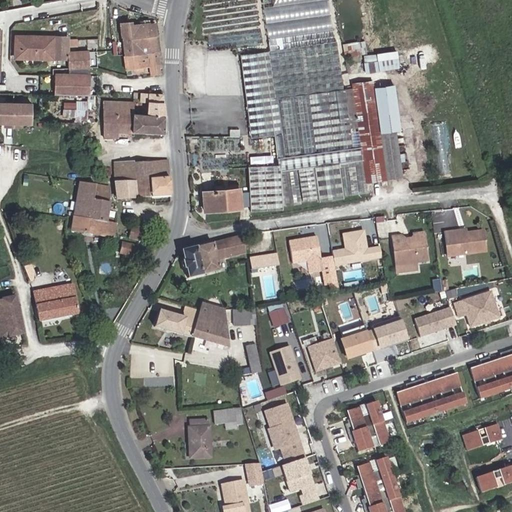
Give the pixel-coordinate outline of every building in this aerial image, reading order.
[(124,55),(158,51),(155,23),(150,23),(149,20),(120,23),(121,36),(124,55)] [(15,58),(53,59),(54,38),(16,37),(15,58)] [(69,38),(54,38),(53,59),(53,74),(54,74),(89,76),(89,69),(68,68),(69,53),(69,38)] [(277,165),(248,166),(250,211),(282,209),(282,207),(301,204),(296,169),(298,169),(303,201),(319,199),(319,201),(343,198),(339,167),(341,167),(344,197),(368,193),(366,183),(403,178),(395,131),(380,133),(374,88),(373,80),(352,82),(353,89),(343,90),(336,41),(269,50),(269,52),(241,55),(251,138),(282,134),(285,163),(277,165)] [(151,75),(160,74),(158,51),(124,55),(127,69),(150,66),(151,75)] [(367,71),(399,68),(397,51),(378,53),(378,54),(365,55),(367,71)] [(68,68),(89,69),(89,59),(89,54),(69,53),(68,68)] [(54,95),(88,96),(89,76),(54,74),(54,95)] [(395,131),(400,130),(394,85),(374,88),(380,133),(395,131)] [(146,116),(165,118),(162,94),(140,93),(140,103),(146,103),(146,116)] [(118,132),(132,131),(132,115),(132,101),(104,100),(104,138),(118,137),(118,132)] [(20,123),(31,124),(32,102),(0,101),(0,123),(5,123),(5,128),(20,129),(20,123)] [(66,101),(65,114),(86,115),(87,102),(66,101)] [(132,131),(164,134),(165,118),(146,116),(132,115),(132,131)] [(441,121),(432,123),(441,172),(450,171),(441,121)] [(84,154),(100,153),(99,122),(82,123),(84,154)] [(150,179),(169,177),(168,160),(149,161),(150,179)] [(135,180),(150,179),(149,161),(133,162),(135,180)] [(115,182),(135,180),(133,162),(114,164),(115,182)] [(151,197),(170,196),(169,177),(150,179),(151,197)] [(136,199),(151,197),(150,179),(135,180),(136,199)] [(117,200),(136,199),(135,180),(115,182),(117,200)] [(106,222),(109,203),(109,187),(81,183),(75,217),(106,222)] [(204,212),(241,208),(239,188),(202,191),(204,212)] [(114,236),(114,235),(116,224),(106,222),(75,217),(73,229),(114,236)] [(129,239),(145,243),(149,231),(134,227),(129,239)] [(368,250),(365,231),(344,235),(349,264),(381,258),(379,248),(368,250)] [(448,259),(485,253),(482,231),(465,234),(452,236),(452,233),(444,234),(448,259)] [(218,261),(246,255),(242,235),(180,251),(183,260),(181,260),(183,269),(185,269),(187,279),(220,271),(218,261)] [(322,270),(317,236),(289,241),(292,263),(307,261),(309,272),(322,270)] [(419,264),(430,263),(424,238),(414,239),(411,244),(408,244),(401,238),(393,239),(398,268),(408,266),(411,262),(415,261),(419,264)] [(120,253),(136,257),(138,246),(123,242),(120,253)] [(64,316),(77,314),(72,285),(45,290),(47,304),(62,302),(64,316)] [(40,321),(64,316),(62,302),(47,304),(45,290),(34,292),(37,308),(39,318),(40,321)] [(455,307),(458,318),(466,315),(470,328),(499,318),(492,295),(455,307)] [(0,338),(24,333),(15,297),(0,300),(0,338)] [(191,336),(228,347),(224,311),(224,309),(202,303),(199,312),(191,336)] [(273,327),(289,322),(284,306),(268,311),(273,327)] [(191,337),(191,336),(199,312),(185,307),(183,315),(186,316),(186,318),(159,311),(154,327),(191,337)] [(420,338),(456,326),(450,308),(414,320),(420,338)] [(234,327),(250,326),(249,309),(231,311),(234,327)] [(401,319),(372,327),(379,350),(382,349),(384,358),(411,350),(401,319)] [(346,359),(377,350),(370,327),(339,337),(346,359)] [(324,369),(340,364),(332,339),(307,347),(316,372),(322,370),(321,368),(324,367),(324,369)] [(251,374),(261,372),(255,344),(245,346),(251,374)] [(278,385),(300,380),(292,345),(270,350),(278,385)] [(501,358),(490,362),(495,375),(503,372),(505,378),(496,381),(500,393),(511,388),(511,349),(500,353),(501,358)] [(481,365),(469,369),(474,382),(482,379),(484,385),(476,388),(480,400),(500,393),(496,381),(495,375),(490,362),(488,357),(480,360),(481,365)] [(442,372),(434,375),(436,380),(440,393),(442,399),(446,411),(466,404),(463,392),(454,395),(452,389),(461,386),(456,373),(444,377),(442,372)] [(407,389),(395,393),(399,406),(408,404),(410,409),(401,412),(405,424),(446,411),(442,399),(433,402),(431,396),(440,393),(436,380),(424,384),(422,379),(405,385),(407,389)] [(284,386),(265,391),(267,399),(287,393),(284,386)] [(390,443),(376,402),(365,406),(367,414),(361,416),(359,408),(346,412),(350,425),(344,427),(350,443),(353,442),(357,454),(372,449),(369,441),(375,439),(378,447),(390,443)] [(287,464),(304,459),(288,405),(266,412),(272,429),(269,430),(275,446),(280,444),(287,464)] [(226,430),(237,429),(234,408),(213,411),(214,425),(221,425),(221,426),(226,426),(226,430)] [(190,459),(211,458),(209,426),(207,426),(207,420),(189,421),(190,445),(190,459)] [(464,453),(500,441),(494,425),(481,430),(484,438),(477,440),(474,432),(459,437),(464,453)] [(368,464),(355,468),(359,480),(354,481),(357,490),(375,484),(381,482),(393,478),(386,458),(374,462),(377,470),(371,472),(368,464)] [(247,485),(263,484),(262,462),(245,463),(247,485)] [(511,478),(509,469),(508,467),(473,479),(478,495),(493,490),(491,482),(498,479),(500,488),(511,483),(511,478)] [(375,484),(357,490),(357,491),(362,489),(366,500),(361,502),(364,511),(403,511),(393,478),(381,482),(384,491),(378,493),(375,484)] [(242,511),(241,505),(248,504),(243,481),(220,486),(225,506),(222,507),(223,511),(242,511)]
